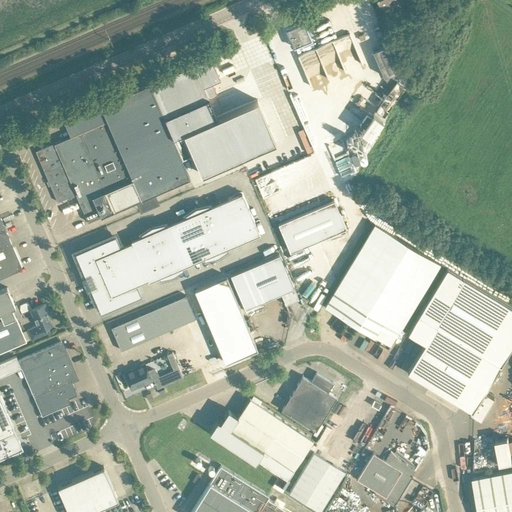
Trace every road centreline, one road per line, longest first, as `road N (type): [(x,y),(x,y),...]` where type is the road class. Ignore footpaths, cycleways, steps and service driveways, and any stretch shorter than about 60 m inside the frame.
road 1 (unknown): [(46,249),(231,174),(272,230),(79,323)]
road 2 (unclassified): [(125,428),(299,352),(324,349),(431,414),(455,511)]
road 3 (unclassified): [(0,141),(125,428)]
road 4 (tertiary): [(0,112),(262,0)]
road 5 (unclassified): [(125,428),(0,481)]
